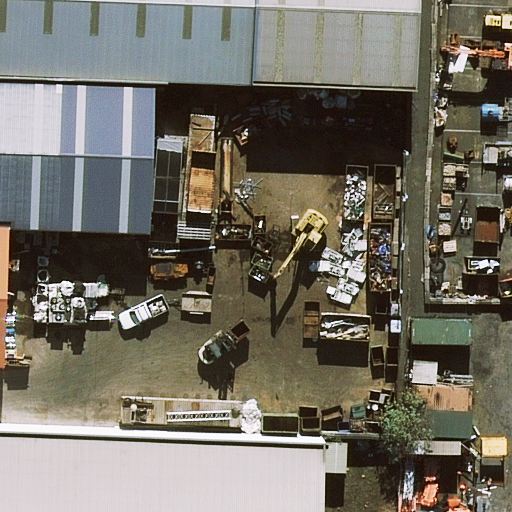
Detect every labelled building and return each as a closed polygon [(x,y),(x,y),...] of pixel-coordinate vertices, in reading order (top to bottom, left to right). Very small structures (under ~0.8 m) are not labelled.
[(414,0),(0,0),(0,50),(162,57),(412,67),(414,0)] [(162,57),(0,50),(0,202),(14,203),(155,209),(162,57)] [(14,203),(0,202),(0,339),(8,340),(14,203)] [(468,454),(472,390),(413,387),(409,451),(468,454)] [(309,511),(313,426),(0,413),(0,511),(309,511)]
